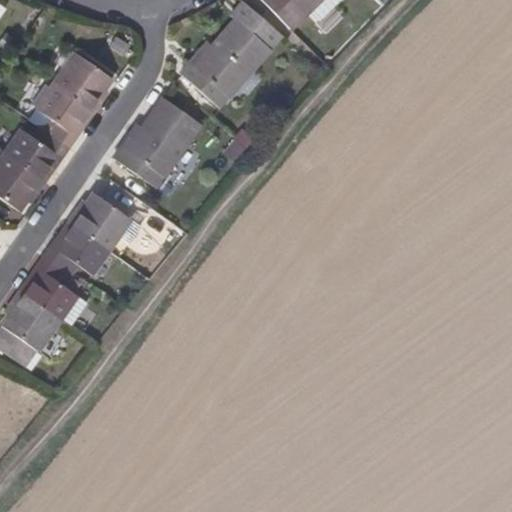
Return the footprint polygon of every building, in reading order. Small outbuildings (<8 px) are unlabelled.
[(310,0),(260,0),(263,3),(285,26),(307,4),(310,0)] [(228,85),(264,45),(252,35),(231,16),(212,36),(188,63),(183,59),(175,68),(192,84),(213,102),(217,97),(228,85)] [(106,76),(90,65),(78,56),(71,51),(59,67),(47,84),(83,109),(87,111),(95,100),(91,98),(97,89),(101,84),(106,76)] [(83,109),(47,84),(32,104),(34,107),(39,110),(45,115),(38,126),(63,144),(71,134),(68,130),(83,109)] [(165,163),(195,121),(158,94),(121,146),(116,143),(109,153),(134,172),(150,183),(165,163)] [(56,155),(63,144),(38,126),(34,130),(31,135),(17,126),(1,148),(37,173),(52,153),(56,155)] [(40,177),(37,173),(1,148),(0,149),(0,196),(14,206),(22,195),(29,185),(32,188),(40,177)] [(135,225),(115,210),(88,191),(73,211),(69,209),(61,220),(65,223),(101,248),(111,234),(123,242),(135,225)] [(101,248),(65,223),(49,244),(45,242),(38,253),(64,271),(72,261),(85,271),(101,248)] [(70,292),(56,282),(64,271),(38,253),(29,265),(33,268),(25,279),(17,289),(39,305),(54,314),(70,292)] [(0,324),(31,346),(54,314),(39,305),(17,289),(14,287),(8,294),(6,298),(9,301),(0,313),(0,324)]
